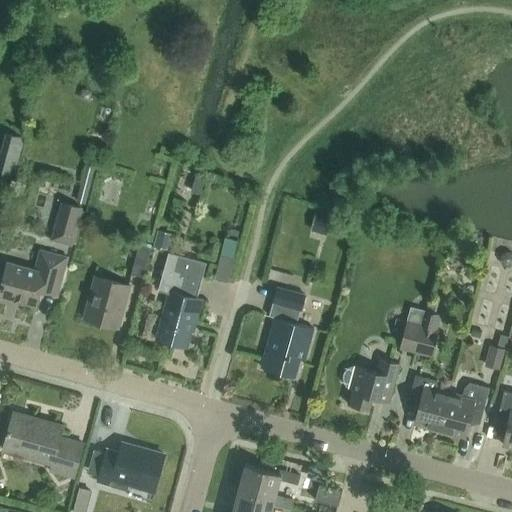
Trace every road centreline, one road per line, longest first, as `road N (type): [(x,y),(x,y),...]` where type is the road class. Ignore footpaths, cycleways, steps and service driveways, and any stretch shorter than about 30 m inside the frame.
road 1 (unclassified): [(511,488),(209,413)]
road 2 (unclassified): [(209,413),(0,352)]
